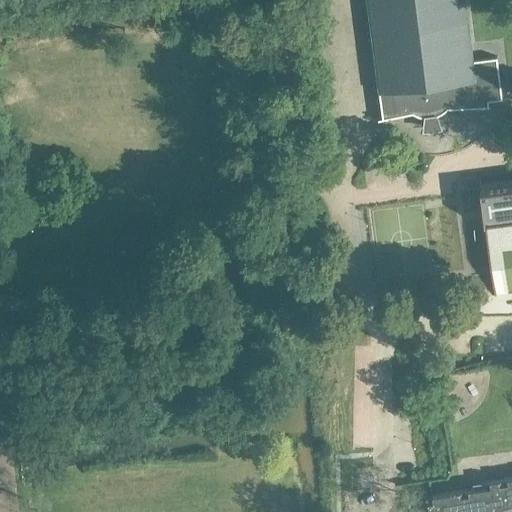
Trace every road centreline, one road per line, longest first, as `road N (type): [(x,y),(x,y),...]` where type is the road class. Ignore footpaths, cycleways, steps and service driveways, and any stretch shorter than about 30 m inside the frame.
road 1 (unclassified): [(0,311),(93,289),(254,191),(309,173)]
road 2 (unclassified): [(309,173),(342,171),(342,195),(430,183),(440,158),(511,149)]
road 3 (unclassified): [(391,511),(377,325)]
road 4 (unclassified): [(283,0),(309,173)]
road 5 (unclassified): [(377,325),(353,285),(342,215),(309,173)]
road 6 (unclassified): [(511,327),(377,325)]
